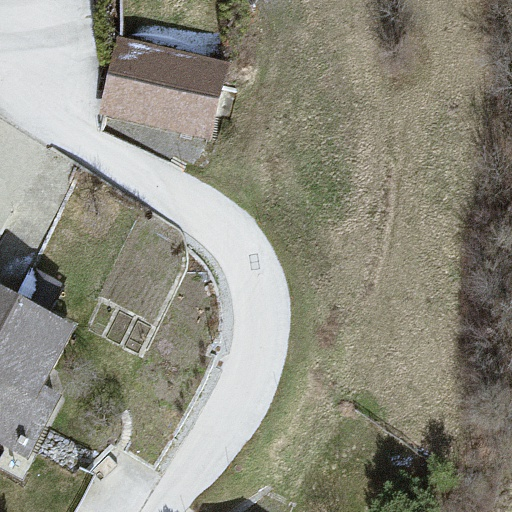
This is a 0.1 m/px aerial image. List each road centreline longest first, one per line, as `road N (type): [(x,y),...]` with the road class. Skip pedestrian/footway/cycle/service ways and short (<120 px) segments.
road 1 (residential): [(161,511),(214,433),(248,359),(252,308),(235,254),(129,166)]
road 2 (residential): [(0,68),(129,166)]
